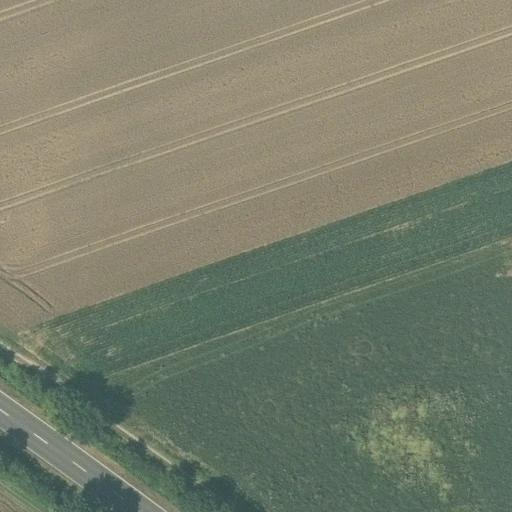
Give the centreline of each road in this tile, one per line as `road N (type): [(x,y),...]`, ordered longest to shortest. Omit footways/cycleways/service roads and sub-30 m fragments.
road 1 (track): [(0,353),(220,511)]
road 2 (primary): [(134,511),(0,414)]
